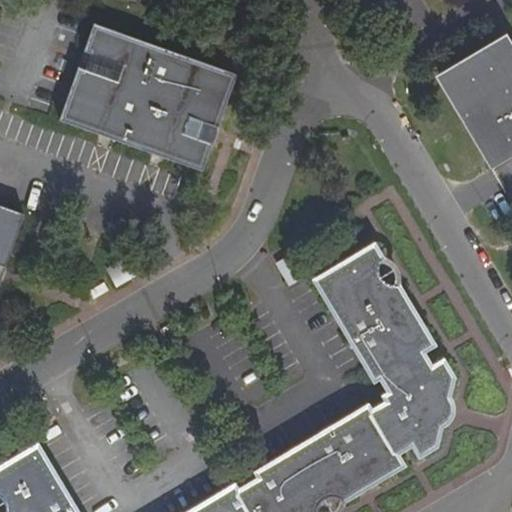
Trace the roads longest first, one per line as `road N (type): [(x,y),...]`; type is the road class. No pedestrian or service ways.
road 1 (unclassified): [(0,389),(235,250),(311,74)]
road 2 (residential): [(311,74),(388,119),(511,331)]
